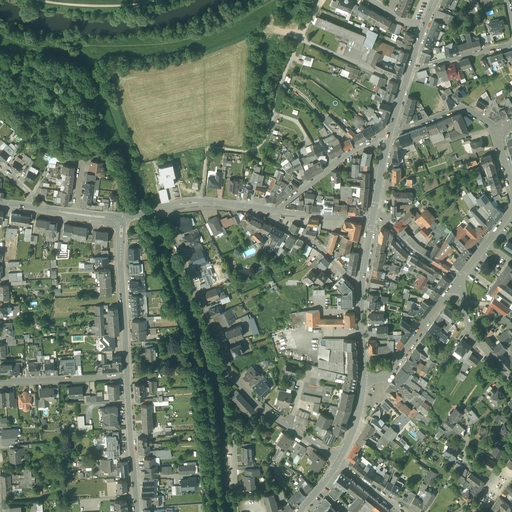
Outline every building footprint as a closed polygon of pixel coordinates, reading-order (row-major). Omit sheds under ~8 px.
[(339,0),(340,1),(337,6),(338,6),(349,11),(351,5),(353,1),(349,0),(339,0)] [(412,0),(400,0),(396,12),(399,13),(402,14),(406,16),(412,0)] [(468,0),(471,9),(479,7),(479,6),(478,2),(468,0)] [(370,10),(360,4),(359,6),(355,12),(359,14),(360,13),(366,16),(370,10)] [(381,16),(371,9),(370,10),(366,16),(366,18),(370,20),(371,19),(377,22),(381,16)] [(446,13),(438,10),(435,16),(444,19),(446,13)] [(392,22),(381,15),(381,16),(377,22),(376,23),(381,26),(381,25),(387,28),(391,22),(392,22)] [(366,35),(319,16),(315,25),(354,40),(354,41),(355,41),(363,44),(366,35)] [(444,19),(435,16),(434,19),(443,22),(447,24),(448,21),(444,19)] [(443,22),(434,19),(428,34),(437,38),(443,22)] [(493,22),(488,23),(488,25),(488,27),(489,27),(490,30),(495,29),(501,27),(505,26),(503,19),(499,20),(493,22)] [(401,26),(397,24),(396,25),(394,32),(393,33),(398,35),(401,26)] [(378,33),(369,29),(366,35),(363,44),(372,48),(378,33)] [(472,41),(479,39),(479,37),(476,37),(475,31),(470,33),(470,34),(472,41)] [(437,38),(428,34),(424,44),(426,45),(432,47),(434,47),(437,38)] [(413,39),(404,36),(403,37),(401,43),(410,48),(413,39)] [(349,39),(347,45),(353,47),(355,41),(354,41),(349,39)] [(479,39),(472,41),(474,49),(481,47),(480,44),(479,39)] [(355,41),(353,47),(369,54),(372,48),(363,44),(355,41)] [(394,47),(379,41),(376,50),(383,53),(391,56),(392,53),(394,48),(394,47)] [(468,42),(458,45),(460,54),(473,50),(474,49),(472,41),(468,42)] [(458,45),(453,47),(452,46),(453,42),(448,44),(449,46),(451,56),(460,54),(458,45)] [(376,50),(372,48),(369,54),(366,61),(370,64),(376,50)] [(409,52),(400,49),(398,55),(397,58),(405,61),(409,52)] [(383,53),(376,50),(370,64),(377,67),(380,61),(383,53)] [(511,50),(503,54),(507,60),(510,58),(511,62),(511,50)] [(423,52),(422,52),(419,61),(423,62),(424,60),(429,62),(431,55),(429,55),(423,52)] [(502,52),(496,54),(497,59),(499,65),(503,64),(504,65),(509,63),(507,60),(503,54),(502,52)] [(383,53),(380,61),(395,66),(396,63),(397,58),(391,56),(383,53)] [(311,59),(303,56),(302,59),(305,60),(303,64),(311,67),(312,62),(310,61),(311,59)] [(490,56),(484,58),(487,64),(491,70),(492,69),(492,67),(494,67),(492,61),(491,61),(490,56)] [(468,59),(459,61),(462,69),(468,67),(471,66),(468,59)] [(395,66),(380,61),(377,67),(383,70),(392,74),(395,66)] [(404,66),(396,63),(395,66),(392,74),(401,76),(404,66)] [(445,64),(436,67),(438,77),(448,75),(446,68),(445,64)] [(450,67),(446,68),(448,75),(448,77),(457,74),(456,71),(454,65),(453,64),(450,65),(450,67)] [(487,64),(484,66),(487,70),(483,72),(486,75),(491,71),(491,70),(487,64)] [(419,78),(428,76),(426,69),(417,72),(419,78)] [(461,69),(456,71),(457,74),(458,79),(464,77),(461,69)] [(372,74),(369,81),(377,85),(378,81),(373,79),(374,75),(372,74)] [(438,78),(431,76),(430,83),(436,85),(438,78)] [(398,84),(389,81),(387,87),(386,90),(395,94),(398,84)] [(458,89),(452,95),(454,97),(456,98),(458,101),(464,96),(460,91),(458,89)] [(395,94),(386,90),(384,97),(393,100),(395,94)] [(443,100),(448,97),(447,96),(449,95),(444,91),(442,92),(444,94),(441,96),(443,100)] [(505,95),(505,92),(498,96),(495,97),(498,103),(505,99),(505,95)] [(416,99),(408,96),(405,105),(414,107),(416,99)] [(452,100),(448,97),(443,100),(446,110),(453,107),(452,103),(451,104),(450,101),(452,100)] [(478,100),(474,107),(481,111),(483,108),(485,104),(478,100)] [(388,105),(381,103),(379,109),(384,110),(382,114),(384,115),(388,117),(391,106),(388,105)] [(414,107),(405,105),(403,112),(411,115),(414,107)] [(506,107),(502,109),(506,117),(511,114),(508,106),(506,107)] [(371,116),(375,110),(369,107),(368,109),(365,112),(371,116)] [(424,109),(420,111),(424,118),(429,116),(424,109)] [(346,116),(352,121),(355,118),(349,112),(346,116)] [(411,115),(403,112),(401,119),(407,121),(409,121),(411,115)] [(460,113),(452,115),(453,118),(454,121),(456,126),(458,126),(459,128),(449,132),(449,133),(452,140),(469,133),(466,126),(462,117),(460,113)] [(352,121),(359,128),(364,120),(357,115),(355,118),(352,121)] [(452,115),(436,123),(440,131),(441,131),(448,127),(447,124),(454,121),(453,118),(452,115)] [(473,121),(465,115),(462,117),(466,126),(473,121)] [(344,130),(331,118),(328,121),(330,123),(326,126),(333,133),(337,137),(343,130),(344,130)] [(380,120),(377,123),(381,129),(385,126),(384,125),(385,125),(384,121),(383,121),(381,121),(380,120)] [(377,123),(372,126),(376,132),(381,129),(377,123)] [(436,123),(426,126),(430,134),(440,131),(436,123)] [(368,127),(362,131),(368,137),(373,134),(376,132),(372,126),(369,128),(368,127)] [(426,126),(419,129),(421,137),(423,137),(423,138),(426,136),(430,134),(426,126)] [(328,134),(324,127),(319,130),(323,137),(324,138),(328,136),(327,134),(328,134)] [(356,135),(350,129),(347,132),(349,135),(352,137),(353,137),(356,135)] [(419,129),(409,132),(412,140),(421,137),(419,129)] [(343,130),(337,137),(338,138),(339,139),(340,141),(343,140),(342,137),(345,134),(344,133),(345,133),(344,132),(344,131),(343,130)] [(356,135),(353,137),(358,143),(368,137),(362,131),(356,135)] [(440,131),(430,134),(433,142),(443,138),(441,131),(440,131)] [(400,139),(394,141),(393,145),(394,149),(400,147),(401,147),(403,147),(410,144),(413,143),(412,140),(409,132),(399,136),(400,139)] [(328,136),(324,138),(326,144),(338,138),(337,137),(333,133),(328,136)] [(352,137),(349,135),(348,137),(349,138),(353,145),(358,143),(353,137),(352,137)] [(321,143),(314,146),(315,150),(317,155),(320,154),(329,150),(327,147),(326,144),(324,138),(323,137),(319,139),(321,143)] [(338,138),(326,144),(327,147),(330,146),(335,156),(344,150),(340,141),(339,139),(338,138)] [(349,138),(344,141),(343,140),(340,141),(344,150),(353,145),(349,138)] [(443,138),(433,142),(435,146),(446,141),(445,138),(443,138)] [(482,139),(471,143),(472,147),(473,147),(475,151),(485,148),(482,139)] [(400,147),(394,149),(395,157),(393,157),(392,163),(399,163),(399,160),(398,156),(402,155),(401,151),(401,147),(400,147)] [(15,148),(9,155),(12,157),(18,150),(15,148)] [(2,149),(0,151),(0,158),(3,161),(9,155),(2,149)] [(315,150),(308,153),(309,157),(310,160),(317,157),(317,158),(318,157),(317,155),(315,150)] [(372,152),(363,151),(362,157),(361,163),(370,164),(371,158),(372,152)] [(293,154),(287,159),(289,162),(289,161),(292,165),(294,164),(292,160),(295,159),(293,154)] [(325,156),(321,156),(320,154),(317,155),(320,161),(321,164),(326,162),(326,159),(325,159),(325,156)] [(491,154),(482,156),(483,159),(481,160),(483,166),(486,165),(494,163),(491,154)] [(27,164),(31,159),(25,155),(21,160),(24,162),(27,164)] [(17,157),(14,161),(22,166),(24,162),(21,160),(17,157)] [(309,157),(304,159),(304,157),(302,158),(300,159),(300,161),(302,166),(307,163),(311,162),(310,160),(309,157)] [(22,166),(14,161),(10,167),(17,172),(22,166)] [(97,161),(95,161),(94,162),(91,161),(90,169),(96,170),(102,171),(102,170),(103,167),(101,166),(101,162),(97,162),(97,161)] [(289,162),(283,166),(282,166),(283,167),(282,167),(289,172),(294,169),(292,165),(289,161),(289,162)] [(320,161),(312,166),(315,174),(324,169),(321,165),(321,164),(320,161)] [(312,166),(311,162),(307,163),(309,169),(304,171),(307,179),(315,174),(312,166)] [(370,164),(353,163),(352,171),(358,171),(361,172),(364,172),(369,172),(370,164)] [(494,163),(486,165),(489,176),(497,173),(494,163)] [(172,164),(158,167),(160,172),(157,173),(159,182),(163,181),(164,187),(174,184),(173,176),(175,175),(172,164)] [(74,166),(63,165),(62,173),(66,173),(73,174),(74,166)] [(397,168),(392,168),(392,180),(397,180),(401,180),(401,168),(397,168)] [(28,171),(24,178),(32,182),(36,175),(28,171)] [(349,171),(341,171),(341,185),(349,185),(349,184),(350,179),(349,172),(349,171)] [(352,172),(349,172),(350,179),(357,179),(358,175),(358,171),(352,171),(352,172)] [(222,173),(216,172),(216,178),(208,177),(207,186),(216,187),(220,187),(221,178),(222,173)] [(364,172),(361,172),(361,175),(358,175),(357,179),(357,180),(362,180),(362,186),(368,187),(369,187),(369,172),(364,172)] [(254,173),(251,186),(246,185),(246,187),(252,189),(255,189),(256,186),(259,174),(255,173),(254,173)] [(489,176),(488,176),(491,184),(500,181),(497,173),(489,176)] [(264,175),(259,174),(256,186),(261,188),(266,189),(267,186),(261,185),(264,175)] [(95,179),(86,178),(86,182),(92,183),(92,189),(96,189),(98,180),(95,179)] [(233,182),(229,182),(226,184),(228,186),(228,191),(232,192),(232,191),(238,192),(238,188),(238,187),(238,181),(233,180),(233,182)] [(491,184),(492,188),(493,192),(502,189),(500,181),(491,184)] [(288,185),(285,188),(291,192),(298,187),(294,183),(291,185),(289,183),(288,185)] [(341,185),(341,191),(341,196),(342,196),(345,197),(351,198),(351,185),(349,185),(341,185)] [(357,186),(351,185),(351,194),(360,196),(360,195),(360,192),(357,192),(357,186)] [(362,186),(357,186),(357,192),(360,192),(360,199),(362,199),(368,200),(368,187),(362,186)] [(246,187),(245,187),(244,195),(250,197),(252,189),(246,187)] [(480,187),(474,192),(476,195),(474,196),(477,199),(484,194),(483,191),(480,187)] [(283,190),(279,193),(280,194),(285,198),(291,192),(285,188),(283,190)] [(165,189),(158,190),(161,203),(168,201),(165,189)] [(478,202),(470,191),(462,196),(470,209),(475,205),(478,202)] [(315,194),(305,192),(305,198),(306,199),(308,199),(308,200),(313,201),(314,201),(315,194)] [(412,192),(392,192),(392,204),(397,204),(397,199),(412,199),(412,192)] [(278,196),(276,196),(276,197),(274,197),(272,205),(275,206),(285,198),(280,194),(279,193),(278,196)] [(484,194),(477,199),(478,201),(480,205),(483,204),(489,200),(484,194)] [(334,196),(323,195),(321,202),(321,208),(322,212),(333,213),(333,212),(333,208),(334,202),(334,200),(334,196)] [(359,203),(357,203),(356,206),(356,214),(363,215),(363,210),(366,210),(368,200),(362,199),(361,203),(359,203)] [(493,206),(489,200),(483,204),(488,211),(491,213),(492,213),(498,219),(503,212),(502,212),(503,211),(500,209),(499,209),(496,207),(493,205),(493,206)] [(397,204),(392,204),(392,215),(392,219),(394,221),(397,218),(401,214),(401,210),(396,210),(397,205),(397,204)] [(477,207),(475,205),(470,209),(474,214),(475,215),(480,221),(483,224),(486,222),(485,222),(487,218),(490,215),(487,212),(488,211),(483,204),(480,205),(478,208),(477,207)] [(347,205),(338,205),(338,208),(338,212),(347,213),(347,206),(347,205)] [(351,206),(347,206),(347,213),(347,214),(356,214),(356,206),(351,206)] [(426,209),(417,218),(421,221),(424,225),(427,227),(434,220),(435,218),(426,209)] [(472,227),(476,231),(478,230),(477,228),(477,227),(478,226),(474,221),(476,218),(482,225),(483,224),(480,221),(475,215),(474,214),(470,209),(467,212),(471,218),(469,219),(466,216),(464,218),(465,220),(468,223),(471,226),(472,225),(473,226),(472,227)] [(410,210),(400,220),(394,225),(404,238),(409,235),(404,228),(408,225),(406,223),(414,215),(410,210)] [(20,215),(11,213),(10,222),(19,223),(20,215)] [(248,213),(247,213),(246,213),(241,220),(245,228),(248,224),(254,217),(248,213)] [(487,218),(485,222),(486,222),(490,227),(491,228),(498,219),(492,213),(491,213),(490,215),(487,218)] [(29,216),(20,215),(19,223),(28,224),(29,216)] [(238,215),(232,218),(236,224),(241,221),(238,215)] [(188,217),(184,219),(183,217),(176,219),(181,234),(188,231),(193,230),(188,217)] [(221,228),(216,217),(207,221),(214,235),(222,231),(221,228)] [(263,221),(254,217),(248,224),(249,225),(252,226),(258,229),(259,229),(263,221)] [(482,225),(476,218),(474,221),(478,226),(479,226),(480,227),(479,227),(480,228),(482,225)] [(46,220),(36,219),(35,229),(45,231),(46,220)] [(57,222),(46,220),(45,231),(45,233),(56,234),(57,222)] [(361,223),(345,220),(343,226),(342,226),(341,229),(346,230),(346,228),(349,229),(349,233),(347,233),(346,236),(353,238),(358,239),(361,223)] [(438,224),(434,220),(427,227),(431,231),(432,232),(434,229),(433,228),(438,224)] [(273,226),(263,221),(259,229),(264,232),(265,231),(268,232),(273,226)] [(480,228),(478,230),(476,231),(481,236),(490,227),(486,222),(482,225),(480,228)] [(293,223),(292,223),(289,229),(292,231),(297,233),(300,226),(299,226),(293,223)] [(471,226),(468,223),(463,228),(467,232),(472,227),(471,226)] [(73,226),(63,224),(62,233),(67,234),(67,236),(71,237),(72,235),(73,226)] [(424,225),(424,224),(416,232),(416,233),(420,230),(424,225)] [(424,225),(420,230),(426,236),(430,232),(431,231),(427,227),(424,225)] [(460,225),(453,232),(456,235),(457,236),(461,232),(464,235),(467,232),(463,228),(460,225)] [(83,227),(73,226),(72,235),(77,236),(77,239),(85,240),(86,234),(87,228),(83,228),(83,227)] [(273,235),(276,228),(273,226),(268,232),(273,235)] [(382,227),(381,229),(378,240),(385,243),(386,243),(387,237),(389,230),(382,227)] [(476,231),(472,227),(467,232),(472,237),(473,238),(476,241),(481,236),(476,231)] [(18,229),(7,228),(6,238),(16,239),(18,229)] [(276,228),(273,235),(272,237),(273,237),(276,239),(274,243),(277,244),(277,243),(281,235),(283,232),(276,228)] [(421,240),(426,236),(420,230),(416,233),(415,234),(421,240)] [(453,232),(451,230),(446,238),(450,243),(452,241),(456,235),(453,232)] [(101,232),(96,231),(95,240),(95,241),(102,242),(102,243),(106,244),(108,232),(104,232),(101,232)] [(190,235),(183,237),(187,247),(193,245),(200,242),(196,233),(196,232),(190,235)] [(464,235),(461,232),(457,236),(460,239),(464,244),(468,240),(464,235)] [(283,242),(287,234),(286,233),(284,237),(281,235),(277,243),(279,244),(278,245),(280,246),(283,241),(283,242)] [(290,235),(285,243),(291,247),(296,238),(290,235)] [(417,243),(409,235),(404,238),(413,247),(424,255),(427,250),(417,243)] [(457,236),(456,235),(452,241),(463,252),(464,250),(456,242),(460,239),(457,236)] [(267,240),(264,236),(262,238),(259,242),(258,242),(261,246),(267,240)] [(274,243),(276,239),(273,237),(269,246),(274,248),(279,244),(277,243),(277,244),(274,243)] [(337,238),(330,237),(329,239),(329,240),(327,247),(327,246),(326,248),(331,253),(337,238)] [(468,240),(464,244),(467,247),(468,248),(476,241),(473,238),(472,237),(468,240)] [(441,246),(436,254),(440,257),(441,258),(441,257),(444,255),(453,247),(450,243),(446,238),(441,246)] [(304,241),(298,239),(295,245),(299,247),(301,248),(304,241)] [(464,244),(460,239),(456,242),(464,250),(467,247),(464,244)] [(352,242),(342,240),(340,250),(344,251),(348,251),(350,252),(352,242)] [(385,243),(378,240),(376,249),(383,251),(385,243)] [(401,247),(396,242),(393,248),(395,250),(397,253),(401,247)] [(436,243),(430,252),(428,256),(428,257),(432,260),(436,254),(441,246),(436,243)] [(299,247),(295,245),(290,252),(295,255),(299,247)] [(137,247),(128,248),(129,259),(138,258),(137,247)] [(401,247),(397,253),(401,256),(404,259),(408,254),(404,251),(401,247)] [(463,252),(460,255),(466,261),(473,253),(468,248),(467,247),(464,250),(463,252)] [(383,251),(376,249),(375,257),(386,260),(386,256),(385,256),(386,254),(386,252),(385,252),(383,251)] [(201,250),(196,252),(190,254),(194,263),(199,261),(200,262),(200,261),(203,260),(202,257),(203,256),(201,250)] [(339,252),(336,251),(334,256),(336,258),(341,254),(344,251),(340,250),(339,252)] [(440,257),(436,254),(432,260),(432,261),(440,266),(442,263),(439,261),(440,257)] [(456,259),(453,263),(459,269),(466,261),(460,255),(458,258),(458,257),(456,259)] [(330,262),(324,256),(320,260),(319,262),(320,263),(324,268),(330,262)] [(417,260),(411,256),(409,261),(412,263),(415,265),(417,260)] [(386,260),(375,257),(373,264),(382,266),(381,269),(386,271),(386,267),(391,269),(392,265),(385,264),(386,260)] [(316,259),(311,264),(315,268),(320,263),(319,262),(316,259)] [(423,262),(418,259),(417,260),(415,265),(419,268),(423,262)] [(394,263),(392,262),(392,265),(391,269),(390,270),(398,273),(400,266),(400,265),(394,263)] [(442,263),(440,266),(447,271),(449,268),(442,263)] [(508,263),(500,274),(498,277),(497,278),(505,283),(511,274),(511,265),(508,263)] [(139,264),(129,265),(130,274),(135,273),(140,273),(139,264)] [(382,266),(373,264),(372,274),(378,275),(379,271),(382,271),(381,276),(385,276),(386,271),(381,269),(382,266)] [(434,270),(428,266),(427,268),(425,271),(430,274),(431,275),(434,270)] [(205,267),(200,270),(200,269),(197,271),(199,277),(203,275),(207,285),(211,283),(209,276),(212,275),(213,274),(210,268),(206,269),(205,267)] [(317,276),(311,270),(302,280),(308,286),(316,278),(317,276)] [(431,275),(430,277),(433,279),(435,275),(436,276),(438,273),(434,270),(431,275)] [(328,277),(322,271),(317,276),(316,278),(322,284),(324,281),(328,277)] [(423,274),(418,282),(417,282),(417,283),(415,285),(421,288),(424,285),(425,283),(429,277),(428,277),(424,275),(423,274)] [(450,280),(442,275),(441,276),(440,276),(439,277),(440,278),(438,281),(439,282),(446,286),(450,282),(450,280)] [(110,276),(100,276),(101,286),(112,285),(111,282),(110,282),(110,276)] [(343,276),(335,284),(343,293),(348,292),(353,287),(343,276)] [(333,281),(328,277),(324,281),(330,287),(333,281)] [(497,278),(490,288),(496,292),(499,288),(502,291),(507,284),(505,283),(497,278)] [(136,280),(130,281),(131,290),(138,289),(145,289),(145,285),(141,285),(141,280),(136,280)] [(394,283),(383,280),(382,285),(393,288),(394,283)] [(446,286),(439,282),(435,287),(434,289),(441,293),(446,286)] [(8,284),(0,284),(0,294),(4,294),(4,293),(7,293),(7,289),(8,289),(8,284)] [(511,298),(511,288),(507,284),(502,291),(511,298)] [(101,286),(100,286),(100,296),(111,295),(111,288),(112,288),(112,285),(101,286)] [(343,295),(338,296),(338,306),(354,305),(353,287),(348,292),(343,293),(343,295)] [(216,288),(205,292),(208,300),(215,297),(219,296),(218,294),(216,288)] [(501,296),(495,292),(496,292),(490,288),(488,291),(494,296),(494,297),(499,300),(501,296)] [(434,289),(430,295),(437,299),(441,293),(434,289)] [(224,291),(218,294),(219,296),(215,297),(216,300),(220,299),(226,297),(224,291)] [(138,295),(131,296),(132,305),(142,304),(141,296),(141,295),(138,295)] [(499,300),(494,297),(490,304),(493,306),(500,311),(509,318),(511,313),(511,309),(499,300)] [(414,302),(411,301),(409,309),(409,313),(415,314),(417,312),(418,310),(413,309),(414,302)] [(433,304),(423,301),(420,304),(422,305),(428,310),(433,304)] [(142,304),(132,305),(132,314),(139,313),(142,313),(142,304)] [(490,304),(488,308),(485,307),(483,311),(489,315),(493,317),(495,313),(491,311),(493,306),(490,304)] [(428,310),(422,305),(420,307),(418,310),(417,312),(424,316),(428,310)] [(446,305),(440,313),(445,316),(451,321),(457,314),(446,305)] [(19,306),(6,307),(6,315),(13,315),(13,321),(24,320),(23,311),(19,312),(19,306)] [(211,308),(208,309),(212,317),(217,315),(220,313),(217,306),(211,308)] [(220,313),(217,315),(222,325),(234,320),(230,309),(220,313)] [(319,310),(307,311),(308,325),(319,325),(319,320),(319,310)] [(355,313),(345,313),(346,325),(355,325),(355,313)] [(383,313),(371,313),(371,321),(374,321),(383,321),(383,313)] [(440,313),(434,321),(438,324),(440,322),(445,316),(440,313)] [(118,314),(108,315),(109,324),(119,324),(118,314)] [(500,322),(510,330),(511,327),(511,323),(509,321),(508,318),(505,316),(500,322)] [(249,319),(247,319),(253,336),(259,334),(253,317),(249,319)] [(143,320),(132,320),(132,329),(143,329),(143,320)] [(441,327),(434,321),(428,330),(434,334),(435,335),(441,327)] [(446,327),(445,329),(448,331),(453,324),(450,322),(446,327)] [(12,336),(11,323),(0,323),(1,337),(6,336),(12,336)] [(415,328),(407,323),(404,328),(407,330),(405,333),(410,336),(415,328)] [(119,324),(109,324),(103,325),(103,328),(109,328),(109,334),(119,333),(119,324)] [(239,326),(226,330),(230,340),(233,339),(243,336),(239,326)] [(383,326),(377,326),(377,331),(377,334),(387,334),(388,334),(388,326),(383,326)] [(493,327),(484,334),(487,338),(496,331),(493,327)] [(143,329),(132,329),(133,338),(140,337),(140,338),(145,337),(145,333),(146,333),(145,329),(143,329)] [(428,330),(420,341),(426,345),(427,345),(428,343),(429,342),(428,342),(434,334),(428,330)] [(506,330),(497,338),(499,340),(502,338),(504,340),(507,337),(510,334),(506,330)] [(114,341),(113,334),(108,334),(108,336),(103,336),(104,340),(100,340),(100,350),(103,350),(112,349),(114,349),(114,345),(114,344),(114,341)] [(12,336),(6,336),(7,345),(16,345),(15,339),(12,340),(12,336)] [(432,345),(430,348),(433,350),(441,339),(439,338),(438,337),(436,339),(432,345)] [(504,340),(501,342),(505,346),(511,340),(507,337),(504,340)] [(401,338),(396,344),(401,348),(405,342),(402,339),(401,338)] [(487,338),(483,340),(486,344),(491,350),(495,347),(487,338)] [(344,340),(326,339),(326,344),(321,344),(319,358),(320,368),(321,368),(328,370),(337,372),(344,373),(343,348),(344,348),(344,340)] [(356,339),(344,339),(344,340),(344,348),(343,348),(344,373),(345,374),(349,375),(358,375),(357,348),(356,339)] [(459,345),(455,350),(462,355),(466,350),(467,351),(469,349),(471,346),(462,339),(458,344),(459,345)] [(376,340),(369,340),(369,354),(377,353),(377,347),(376,340)] [(388,346),(377,347),(377,353),(393,351),(394,340),(388,340),(388,346)] [(495,347),(491,350),(497,356),(500,353),(506,348),(505,346),(501,342),(495,347)] [(240,343),(230,347),(234,357),(244,353),(240,343)] [(154,344),(145,345),(145,348),(146,355),(145,355),(146,359),(155,358),(155,354),(154,354),(154,351),(155,351),(154,344)] [(427,345),(426,345),(425,347),(422,351),(427,355),(429,356),(432,351),(433,350),(430,348),(427,345)] [(422,351),(416,347),(411,354),(417,358),(418,359),(420,356),(425,359),(427,355),(422,351)] [(462,355),(460,358),(465,361),(467,359),(471,354),(473,352),(469,349),(467,351),(466,350),(462,355)] [(500,353),(497,356),(507,367),(510,364),(500,353)] [(417,358),(411,354),(407,359),(413,364),(416,365),(418,363),(416,361),(417,358)] [(467,359),(464,364),(467,366),(471,362),(475,365),(479,360),(471,354),(467,359)] [(425,366),(422,369),(425,371),(427,372),(434,361),(431,359),(430,358),(425,366)] [(75,371),(75,365),(74,359),(60,360),(60,365),(63,364),(64,372),(75,371)] [(413,364),(407,359),(402,367),(408,371),(409,368),(413,364)] [(53,362),(45,363),(45,372),(54,371),(53,362)] [(116,367),(113,367),(113,368),(111,368),(111,372),(121,371),(121,362),(115,363),(116,367)] [(33,364),(28,364),(29,373),(37,372),(37,369),(37,367),(38,367),(38,363),(33,364)] [(299,366),(287,363),(285,372),(297,375),(299,366)] [(13,366),(11,366),(11,370),(12,373),(12,374),(20,373),(19,368),(19,365),(13,366)] [(320,368),(313,366),(311,375),(317,376),(326,377),(326,378),(328,370),(321,368),(320,368)] [(402,367),(396,375),(401,379),(404,381),(406,379),(410,372),(408,371),(402,367)] [(249,372),(244,377),(251,384),(256,379),(260,375),(253,368),(249,372)] [(337,372),(328,370),(326,378),(336,379),(336,378),(337,372)] [(463,373),(460,371),(458,375),(464,379),(466,375),(463,373)] [(349,375),(345,374),(344,373),(337,372),(336,378),(345,379),(343,389),(355,392),(358,375),(349,375)] [(396,375),(390,384),(397,391),(401,386),(398,384),(401,379),(396,375)] [(258,381),(255,385),(257,387),(263,381),(266,379),(264,376),(263,376),(258,381)] [(417,388),(406,379),(404,381),(417,391),(420,388),(418,387),(417,388)] [(141,381),(138,382),(138,383),(135,383),(135,392),(144,391),(143,383),(141,383),(141,381)] [(263,381),(257,387),(255,388),(258,391),(260,392),(259,393),(260,393),(262,395),(270,388),(269,387),(268,386),(265,382),(263,381)] [(118,384),(108,384),(109,398),(119,397),(118,384)] [(390,384),(386,390),(389,394),(388,395),(395,403),(401,397),(403,396),(397,391),(390,384)] [(412,392),(403,384),(401,386),(397,391),(403,396),(404,395),(407,398),(412,392)] [(82,387),(69,387),(69,396),(82,395),(82,387)] [(53,388),(40,389),(41,400),(41,405),(48,405),(47,400),(51,400),(52,401),(53,400),(54,399),(54,398),(53,397),(53,394),(53,388)] [(355,392),(343,389),(339,407),(352,410),(355,392)] [(493,394),(490,397),(493,399),(494,401),(493,402),(496,405),(497,404),(498,404),(505,396),(498,389),(495,391),(493,394)] [(9,392),(7,393),(5,392),(6,403),(9,403),(9,404),(13,404),(14,404),(13,399),(13,392),(12,391),(9,391),(9,392)] [(23,393),(23,394),(19,394),(19,404),(23,404),(23,405),(23,407),(25,408),(27,408),(28,407),(28,405),(31,405),(31,402),(31,400),(29,400),(29,394),(28,394),(28,393),(27,393),(26,392),(25,392),(24,392),(23,393)] [(234,396),(232,398),(236,402),(242,397),(238,392),(234,396)] [(280,392),(278,402),(281,403),(281,404),(282,405),(283,406),(285,404),(289,406),(290,400),(290,399),(291,394),(285,393),(280,392)] [(407,398),(407,399),(409,401),(410,400),(415,395),(412,392),(407,398)] [(321,398),(306,395),(305,401),(314,402),(320,403),(321,398)] [(432,407),(415,395),(410,400),(415,405),(414,407),(419,412),(425,416),(426,417),(428,414),(432,407)] [(242,397),(236,402),(241,408),(247,402),(242,397)] [(385,401),(380,405),(386,410),(390,406),(385,401)] [(241,408),(240,409),(246,416),(253,409),(247,402),(241,408)] [(151,404),(141,405),(141,412),(151,412),(151,404)] [(403,404),(400,405),(398,407),(403,412),(407,415),(411,411),(403,404)] [(117,406),(106,407),(106,408),(102,408),(102,414),(103,414),(104,420),(103,420),(103,426),(107,426),(107,427),(118,426),(117,419),(115,419),(115,418),(116,418),(116,415),(115,415),(115,413),(117,413),(117,406)] [(331,406),(327,416),(333,418),(334,419),(339,407),(331,406)] [(352,410),(339,407),(334,419),(337,420),(346,424),(346,423),(352,410)] [(411,411),(407,415),(411,418),(413,419),(419,412),(414,407),(411,411)] [(455,407),(447,417),(453,422),(461,412),(455,407)] [(310,414),(298,409),(296,414),(308,419),(310,414)] [(376,410),(374,412),(373,413),(372,414),(371,416),(372,416),(371,417),(371,419),(370,421),(370,422),(370,423),(375,427),(376,426),(379,429),(380,429),(384,433),(390,426),(389,425),(388,426),(383,422),(384,420),(381,418),(379,420),(378,420),(379,418),(380,416),(380,415),(380,414),(380,413),(380,411),(380,409),(378,410),(376,410)] [(466,412),(466,413),(474,422),(479,418),(471,409),(466,412)] [(151,412),(141,412),(142,430),(152,430),(151,412)] [(393,422),(401,429),(411,418),(407,415),(403,412),(393,422)] [(417,424),(425,416),(419,412),(413,419),(417,424)] [(327,416),(321,413),(316,423),(322,425),(328,428),(333,418),(327,416)] [(296,414),(296,415),(295,421),(307,426),(309,420),(308,419),(296,414)] [(424,429),(429,423),(433,418),(428,414),(426,417),(425,416),(417,424),(424,429)] [(447,417),(443,421),(450,427),(452,426),(454,423),(453,422),(447,417)] [(334,419),(333,418),(328,428),(333,430),(337,420),(334,419)] [(346,424),(337,420),(333,430),(337,432),(338,432),(343,435),(343,434),(344,434),(345,432),(345,431),(346,428),(347,427),(348,425),(347,424),(346,423),(346,424)] [(370,423),(368,422),(366,425),(362,432),(368,435),(370,436),(371,434),(375,427),(370,423)] [(401,429),(393,422),(391,425),(398,432),(401,429)] [(465,429),(457,422),(455,424),(455,425),(462,432),(465,429)] [(506,423),(504,422),(499,430),(507,435),(509,431),(510,430),(511,430),(511,429),(511,428),(511,427),(506,423)] [(454,423),(452,426),(462,436),(462,432),(455,425),(455,424),(454,423)] [(328,428),(322,425),(318,433),(324,436),(328,428)] [(391,425),(390,426),(384,433),(389,438),(391,439),(398,432),(391,425)] [(328,428),(324,436),(323,440),(333,444),(338,432),(337,432),(333,430),(328,428)] [(362,432),(356,442),(360,444),(363,446),(365,443),(364,442),(368,435),(362,432)] [(293,439),(284,433),(278,443),(287,449),(293,439)] [(380,438),(378,442),(384,445),(389,438),(384,433),(382,436),(380,438)] [(118,438),(113,438),(113,436),(112,436),(106,436),(107,450),(113,449),(114,456),(119,455),(118,438)] [(449,445),(457,449),(458,447),(447,440),(447,441),(446,444),(448,445),(449,445)] [(302,446),(297,442),(294,448),(299,451),(302,446)] [(384,445),(378,442),(377,443),(377,444),(374,449),(372,452),(375,454),(378,456),(385,446),(384,445)] [(370,446),(365,443),(363,446),(372,452),(374,449),(369,446),(370,446)] [(146,444),(138,444),(139,452),(149,451),(149,444),(146,444)] [(493,449),(491,452),(499,456),(503,449),(496,444),(493,449)] [(448,449),(447,448),(444,452),(450,456),(454,458),(453,457),(455,453),(456,454),(458,451),(458,450),(457,449),(449,445),(448,445),(450,446),(448,449)] [(243,447),(242,447),(243,447),(243,455),(242,456),(242,461),(246,461),(252,461),(252,446),(243,447)] [(306,448),(302,446),(299,451),(298,452),(303,454),(306,448)] [(17,448),(10,448),(11,461),(20,460),(20,453),(24,453),(24,448),(24,447),(17,448)] [(279,462),(285,452),(278,448),(273,458),(279,462)] [(358,457),(354,453),(356,450),(352,448),(347,456),(351,460),(354,462),(355,460),(358,457)] [(324,458),(314,452),(310,456),(315,459),(312,465),(319,470),(322,465),(321,464),(324,458)] [(153,457),(144,457),(144,465),(154,464),(153,457)] [(491,460),(487,457),(483,465),(491,470),(496,462),(491,460)] [(424,466),(429,459),(426,458),(424,461),(422,459),(419,463),(424,466)] [(112,459),(101,459),(101,471),(108,470),(113,470),(112,459)] [(354,462),(351,460),(349,462),(349,464),(355,469),(358,466),(354,462)] [(127,462),(117,462),(117,470),(120,469),(120,474),(128,474),(127,462)] [(402,467),(394,462),(392,467),(394,468),(400,471),(402,467)] [(154,464),(144,465),(145,474),(157,474),(156,464),(154,465),(154,464)] [(187,465),(179,466),(179,473),(194,472),(193,465),(187,465)] [(361,467),(358,465),(358,466),(355,469),(364,476),(367,471),(361,467)] [(35,467),(23,468),(24,477),(24,483),(35,482),(34,479),(35,479),(35,478),(34,478),(34,475),(35,475),(35,467)] [(374,471),(371,469),(372,469),(372,468),(370,467),(368,470),(367,471),(364,476),(372,481),(376,473),(374,472),(374,471)] [(259,469),(245,469),(245,475),(243,475),(243,480),(244,480),(244,489),(255,489),(255,484),(253,484),(253,475),(259,475),(259,469)] [(435,478),(439,472),(435,470),(434,472),(430,470),(428,474),(432,476),(435,478)] [(10,473),(0,473),(0,476),(1,484),(11,484),(10,473)] [(15,473),(10,473),(11,484),(12,484),(24,483),(24,477),(15,478),(15,473)] [(352,481),(342,473),(339,474),(335,480),(335,483),(337,484),(344,490),(346,488),(352,481)] [(381,476),(376,473),(372,481),(378,485),(382,477),(381,477),(381,476)] [(475,477),(470,473),(467,477),(472,481),(475,477)] [(428,474),(419,489),(423,491),(425,489),(432,476),(428,474)] [(181,485),(182,491),(186,491),(186,488),(197,488),(196,477),(190,478),(190,479),(181,480),(181,485)] [(384,479),(382,477),(378,485),(383,488),(387,481),(384,479)] [(475,477),(472,481),(477,485),(476,485),(481,488),(484,484),(475,477)] [(305,480),(302,478),(301,479),(297,486),(299,488),(302,485),(305,480)] [(404,483),(396,479),(396,481),(394,484),(400,487),(401,488),(404,483)] [(126,480),(117,481),(117,483),(117,488),(118,488),(118,491),(127,490),(126,480)] [(117,495),(116,481),(107,481),(108,495),(117,495)] [(352,481),(346,488),(351,492),(357,485),(352,481)] [(388,482),(388,481),(384,489),(389,492),(393,485),(392,484),(388,482)] [(314,487),(308,482),(304,487),(301,489),(307,494),(311,490),(314,487)] [(394,484),(394,483),(393,485),(389,492),(395,496),(400,487),(394,484)] [(11,484),(1,484),(1,492),(11,492),(11,486),(11,484)] [(337,484),(329,493),(335,500),(339,496),(344,490),(337,484)] [(470,487),(468,489),(476,495),(481,488),(476,485),(476,486),(472,484),(470,487)] [(368,493),(357,485),(351,492),(356,496),(357,495),(359,496),(356,499),(361,504),(365,500),(363,499),(364,497),(368,493)] [(301,489),(300,488),(298,490),(295,493),(301,500),(307,494),(301,489)] [(282,489),(273,491),(276,500),(286,497),(282,489)] [(429,491),(425,489),(423,491),(420,497),(424,499),(427,495),(426,495),(427,493),(428,493),(429,491)] [(468,489),(462,494),(467,501),(474,496),(468,489)] [(276,500),(273,491),(265,494),(269,511),(279,511),(276,500)] [(414,498),(410,505),(416,509),(417,507),(420,510),(422,507),(426,509),(435,495),(429,491),(428,493),(427,493),(426,495),(427,495),(424,499),(423,501),(415,496),(414,498)] [(295,493),(288,500),(290,501),(295,506),(298,503),(298,504),(301,500),(295,493)] [(377,501),(368,493),(364,497),(363,499),(365,500),(373,507),(377,501)] [(407,498),(403,496),(401,499),(409,504),(410,505),(414,498),(409,494),(407,498)] [(499,497),(492,507),(499,511),(502,509),(506,503),(504,501),(499,497)] [(325,498),(313,511),(322,511),(330,505),(331,504),(325,498)] [(126,499),(115,500),(115,511),(114,511),(128,511),(128,503),(126,503),(126,499)] [(356,499),(349,506),(354,511),(361,504),(356,499)] [(290,501),(283,508),(284,511),(289,511),(295,506),(290,501)] [(386,511),(389,510),(377,501),(373,507),(378,511),(376,511),(386,511)]
